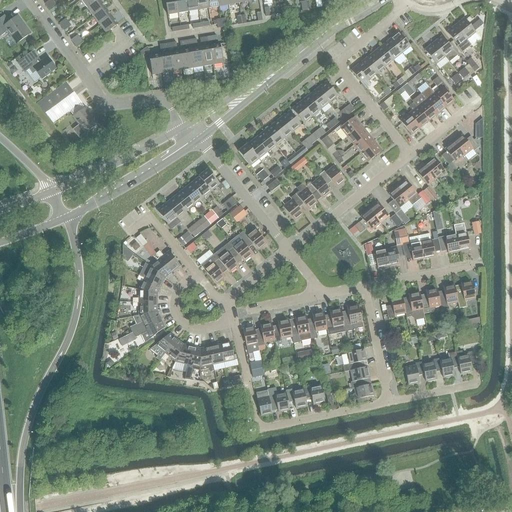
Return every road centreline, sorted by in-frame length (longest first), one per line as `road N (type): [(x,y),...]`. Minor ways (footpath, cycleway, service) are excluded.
road 1 (residential): [(318,297),(363,287),(387,402),(256,429),(231,316),(221,305),(289,251)]
road 2 (residential): [(289,251),(409,155),(340,68),(340,59),(397,14),(399,0)]
road 3 (trunk): [(19,511),(32,413),(79,300),(65,218)]
road 4 (residential): [(186,125),(160,99),(103,103),(28,0)]
road 5 (tertiary): [(65,218),(197,138)]
road 6 (tertiary): [(186,125),(51,194)]
road 7 (residential): [(197,138),(289,251)]
road 8 (tertiary): [(268,79),(374,0)]
